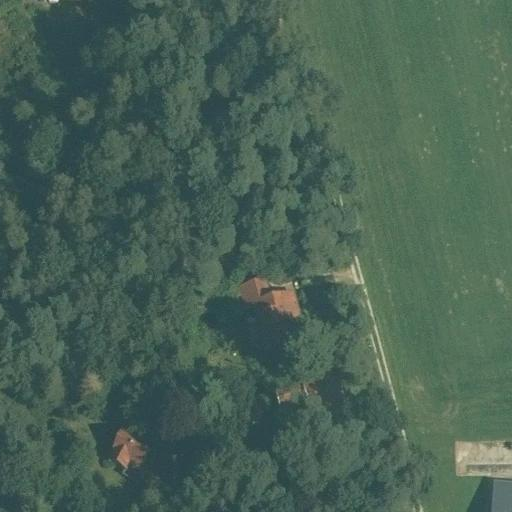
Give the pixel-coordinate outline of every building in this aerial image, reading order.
[(270,302),(264,282),(228,292),(230,300),(241,298),(245,312),(254,309),(266,353),(305,343),(293,296),(270,302)] [(342,406),(335,378),(287,390),(290,404),(306,400),(309,414),(342,406)] [(150,379),(140,398),(153,405),(163,386),(150,379)] [(155,432),(135,421),(128,433),(126,432),(110,463),(127,473),(131,466),(141,472),(154,448),(148,445),(155,432)] [(440,475),(439,504),(461,505),(462,476),(440,475)] [(467,504),(487,504),(487,475),(468,475),(467,504)] [(511,511),(511,486),(494,485),(492,511),(511,511)]
